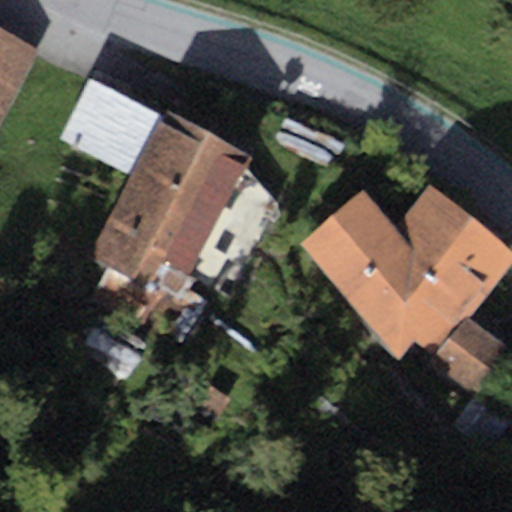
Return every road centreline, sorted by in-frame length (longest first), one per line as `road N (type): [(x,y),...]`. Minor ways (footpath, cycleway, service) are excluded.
road 1 (track): [(68,0),(126,57),(229,121),(261,153),(281,184),(294,253),(334,356),(382,444),(432,511)]
road 2 (tertiary): [(79,0),(375,111),(511,207)]
